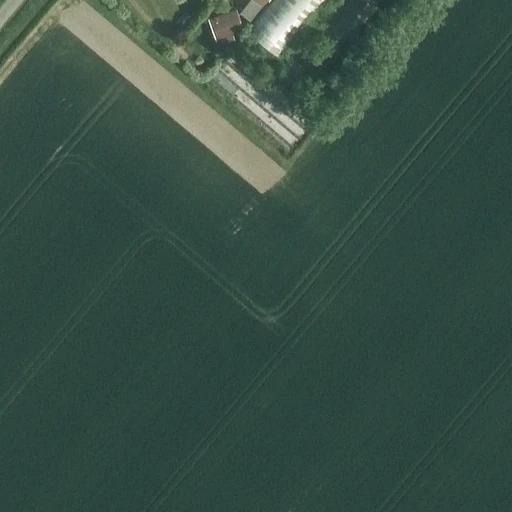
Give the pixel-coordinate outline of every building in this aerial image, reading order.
[(263,0),(249,0),(239,13),(248,20),(263,0)] [(261,41),(295,0),(268,0),(245,28),(261,41)] [(279,56),(325,0),(295,0),(261,41),(279,56)] [(370,0),(345,0),(326,22),(345,38),(375,4),(370,0)] [(236,9),(207,18),(212,31),(216,41),(243,32),(236,9)] [(295,137),(315,111),(236,47),(219,68),(268,108),(276,98),(282,103),(271,117),(295,137)] [(287,82),(303,64),(291,54),(276,72),(287,82)]
